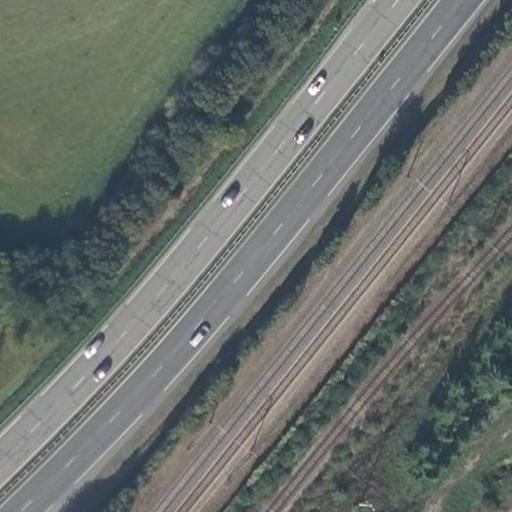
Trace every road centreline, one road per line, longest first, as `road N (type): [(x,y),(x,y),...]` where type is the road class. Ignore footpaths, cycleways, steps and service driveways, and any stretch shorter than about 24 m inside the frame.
road 1 (trunk): [(18,511),(162,366),(462,0)]
road 2 (trunk): [(398,0),(127,331),(0,462)]
